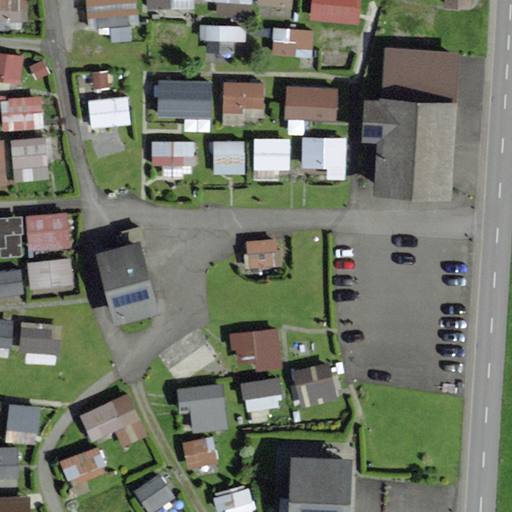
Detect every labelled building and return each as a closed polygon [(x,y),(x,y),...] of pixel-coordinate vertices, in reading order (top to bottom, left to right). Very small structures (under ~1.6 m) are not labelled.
[(0,0),(0,20),(29,21),(29,0),(0,0)] [(87,0),(89,27),(139,24),(137,0),(87,0)] [(146,0),(147,10),(194,8),(193,0),(146,0)] [(218,0),(219,12),(253,12),(253,0),(218,0)] [(258,0),(257,9),(294,12),(294,0),(258,0)] [(312,0),(310,17),(359,24),(362,0),(312,0)] [(388,36),(425,39),(427,10),(390,7),(388,36)] [(212,24),(213,55),(234,55),(234,38),(247,38),(247,23),(212,24)] [(319,25),(320,51),(357,51),(357,24),(319,25)] [(296,55),(297,45),(314,46),(315,27),(274,26),(273,54),(296,55)] [(0,79),(24,81),(26,53),(0,50),(0,79)] [(158,116),(213,115),(213,77),(158,77),(158,116)] [(265,122),(265,80),(224,80),(224,122),(265,122)] [(286,120),(340,120),(340,84),(286,84),(286,120)] [(38,94),(2,96),(4,132),(40,129),(38,94)] [(91,126),(131,124),(130,95),(90,97),(91,126)] [(445,104),(351,100),(350,140),(370,141),(368,195),(441,198),(445,104)] [(14,166),(49,165),(48,135),(13,137),(14,166)] [(303,135),(303,165),(329,166),(328,178),(346,178),(347,136),(303,135)] [(255,137),(255,168),(291,168),(291,136),(255,137)] [(0,138),(0,182),(8,182),(6,138),(0,138)] [(153,165),(196,165),(197,139),(154,138),(153,165)] [(214,140),(215,174),(247,172),(246,139),(214,140)] [(26,212),(28,249),(72,247),(70,210),(26,212)] [(0,245),(23,244),(21,213),(0,214),(0,245)] [(248,268),(282,266),(280,236),(246,238),(248,268)] [(132,247),(84,258),(100,325),(148,314),(132,247)] [(32,295),(76,293),(74,257),(30,260),(32,295)] [(0,295),(24,294),(22,268),(0,269),(0,295)] [(0,316),(0,344),(11,346),(14,318),(0,316)] [(23,322),(22,350),(62,351),(62,323),(23,322)] [(259,369),(286,365),(279,324),(232,332),(236,356),(257,353),(259,369)] [(160,355),(180,385),(220,358),(200,328),(160,355)] [(301,405),(339,397),(332,360),(293,368),(301,405)] [(243,380),(247,410),(283,404),(279,374),(243,380)] [(180,408),(193,408),(194,429),(228,427),(226,381),(179,384),(180,408)] [(123,445),(149,437),(134,392),(82,409),(92,440),(118,432),(123,445)] [(215,435),(185,440),(188,467),(219,462),(215,435)] [(0,489),(20,488),(18,444),(0,444),(0,489)] [(73,487),(110,473),(99,444),(61,458),(73,487)] [(336,511),(338,459),(276,457),(273,511),(336,511)] [(162,470),(134,487),(149,511),(150,511),(177,495),(162,470)] [(251,511),(257,510),(249,483),(219,492),(225,511),(251,511)] [(0,511),(31,511),(31,493),(0,493),(0,511)]
